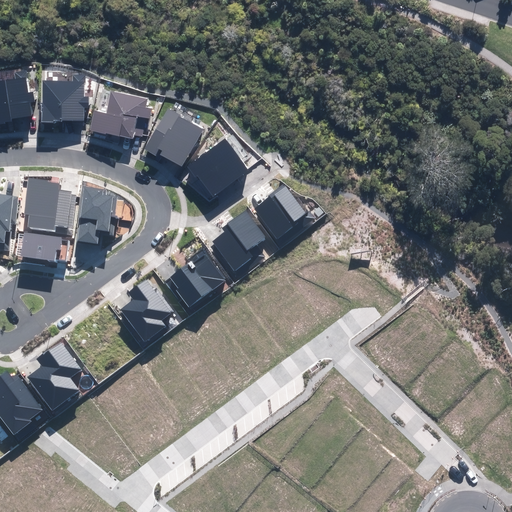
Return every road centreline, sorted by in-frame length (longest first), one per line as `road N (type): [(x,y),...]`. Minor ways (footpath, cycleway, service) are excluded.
road 1 (residential): [(0,157),(81,158),(149,194),(153,221),(145,235),(70,294)]
road 2 (residential): [(140,497),(152,470),(328,341)]
road 3 (residential): [(473,501),(462,473),(328,341)]
